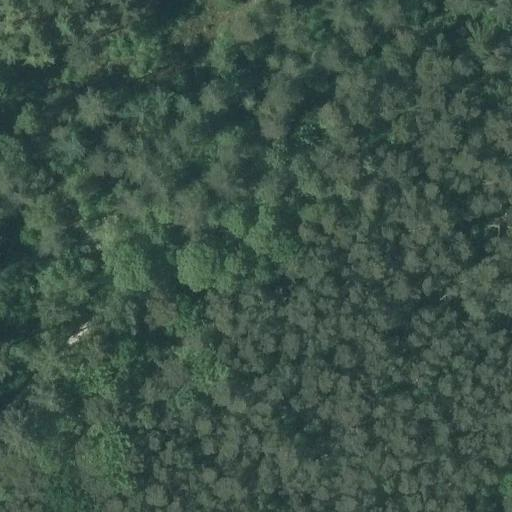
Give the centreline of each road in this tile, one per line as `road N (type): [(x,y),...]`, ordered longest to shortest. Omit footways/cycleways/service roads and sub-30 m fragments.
road 1 (track): [(490,0),(7,511)]
road 2 (track): [(0,128),(127,286)]
